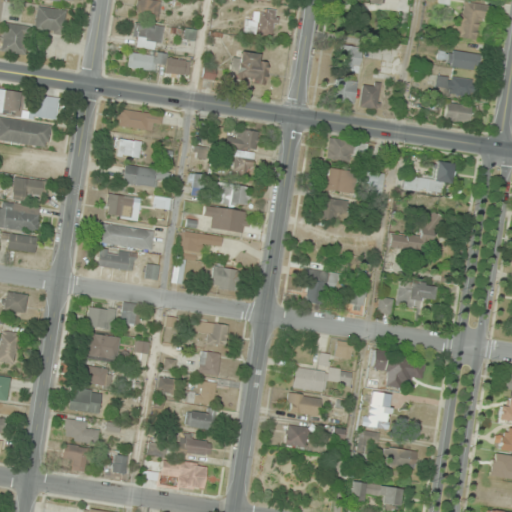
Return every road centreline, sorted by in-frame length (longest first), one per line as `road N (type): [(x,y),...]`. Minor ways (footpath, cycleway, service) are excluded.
road 1 (secondary): [(511,152),(0,70)]
road 2 (tertiary): [(236,511),(314,0)]
road 3 (residential): [(511,353),(0,275)]
road 4 (residential): [(28,511),(105,0)]
road 5 (residential): [(445,511),(511,89)]
road 6 (residential): [(216,511),(0,478)]
